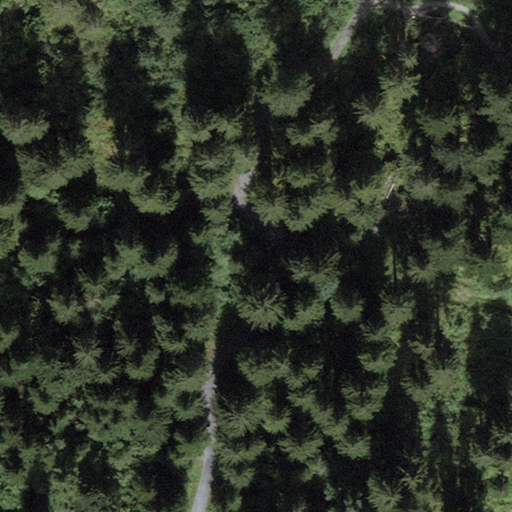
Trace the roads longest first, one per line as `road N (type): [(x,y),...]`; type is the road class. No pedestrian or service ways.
road 1 (track): [(198,511),(213,435),(214,370),(272,284),(281,232),(237,204)]
road 2 (track): [(281,232),(339,240),(417,285),(511,312)]
road 3 (track): [(237,204),(131,227),(50,226),(0,246)]
